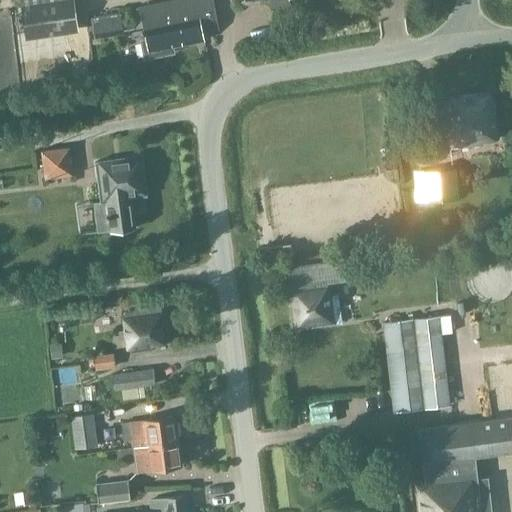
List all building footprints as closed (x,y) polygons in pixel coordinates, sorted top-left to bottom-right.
[(71,0),(21,0),(27,33),(75,26),(71,0)] [(212,0),(168,0),(141,6),(144,20),(147,39),(141,40),(144,58),(173,52),(172,46),(204,39),(203,30),(217,27),(213,3),(212,0)] [(287,0),(267,0),(269,9),(288,6),(287,0)] [(91,17),(93,29),(121,25),(119,13),(91,17)] [(492,92),(454,97),(443,98),(449,148),(482,144),(482,141),(497,139),(492,92)] [(41,151),(42,157),(45,178),(72,175),(69,147),(41,151)] [(106,217),(109,217),(110,231),(134,228),(130,197),(145,195),(140,155),(95,162),(100,201),(106,200),(108,213),(106,214),(106,217)] [(424,174),(426,201),(455,198),(453,171),(424,174)] [(427,242),(444,240),(443,226),(426,227),(427,242)] [(285,269),(293,330),(334,325),(331,295),(328,295),(326,284),(344,282),(342,262),(285,269)] [(120,313),(123,339),(125,339),(127,350),(164,345),(159,308),(120,313)] [(78,311),(80,325),(92,323),(90,310),(78,311)] [(458,312),(448,314),(450,330),(460,329),(458,312)] [(408,410),(449,404),(438,314),(396,319),(408,410)] [(57,344),(50,345),(51,356),(59,355),(57,344)] [(112,354),(94,357),(96,368),(113,366),(112,354)] [(111,375),(113,390),(154,384),(152,369),(111,375)] [(71,417),(75,449),(96,446),(92,415),(71,417)] [(132,438),(133,446),(177,441),(174,417),(130,422),(121,423),(123,440),(132,438)] [(511,418),(416,431),(422,480),(413,481),(416,511),(478,511),(473,458),(511,453),(511,418)] [(177,441),(133,446),(136,471),(180,466),(177,441)] [(127,482),(95,486),(97,503),(129,499),(127,482)] [(21,491),(13,492),(15,504),(23,503),(21,491)] [(50,494),(39,496),(41,506),(51,505),(50,494)] [(150,511),(185,511),(183,497),(149,502),(150,511)]
